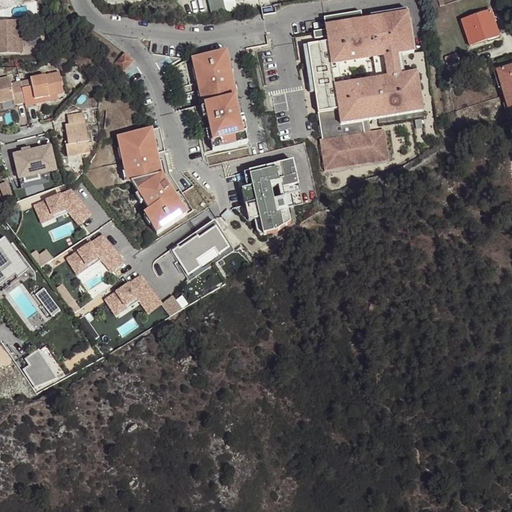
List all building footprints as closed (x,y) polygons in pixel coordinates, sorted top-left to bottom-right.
[(208,0),(213,16),(227,12),(225,1),(227,0),(208,0)] [(490,11),(461,21),(469,42),(487,36),(489,40),(499,36),(490,11)] [(324,18),(325,26),(362,21),(361,12),(324,18)] [(400,76),(397,56),(413,54),(408,14),(362,21),(325,26),(326,30),(313,32),(314,39),(327,37),(328,42),(303,46),(306,67),(311,66),(312,72),(313,81),(313,82),(312,82),(321,140),(319,140),(323,170),(387,161),(383,131),(364,133),(363,122),(422,113),(416,74),(400,76)] [(18,21),(0,22),(0,53),(18,53),(17,36),(19,36),(18,21)] [(487,36),(469,42),(470,46),(489,40),(487,36)] [(230,53),(188,62),(198,107),(238,98),(230,62),(232,62),(230,53)] [(126,70),(136,61),(128,54),(119,62),(126,70)] [(456,54),(445,57),(447,66),(459,63),(456,54)] [(511,118),(511,117),(511,66),(496,71),(511,118)] [(23,90),(25,103),(26,106),(36,104),(35,99),(57,94),(63,93),(59,73),(30,79),(31,80),(32,88),(23,90)] [(15,105),(25,103),(23,90),(21,82),(11,84),(10,78),(0,80),(0,102),(1,102),(14,99),(15,105)] [(32,88),(31,80),(21,82),(23,90),(32,88)] [(58,99),(57,94),(35,99),(36,104),(58,99)] [(238,98),(198,107),(208,153),(250,144),(248,135),(246,136),(238,98)] [(83,114),(68,116),(68,119),(69,125),(66,126),(69,141),(69,146),(66,147),(68,158),(73,157),(79,156),(84,155),(84,152),(90,151),(89,147),(92,147),(91,143),(88,144),(83,114)] [(162,129),(120,139),(122,147),(124,147),(129,169),(131,169),(135,183),(172,175),(162,129)] [(39,154),(51,151),(49,143),(37,146),(39,154)] [(36,145),(15,150),(24,186),(28,185),(29,192),(40,189),(37,178),(57,173),(51,151),(39,154),(37,146),(36,145)] [(290,147),(292,163),(308,161),(306,145),(290,147)] [(265,236),(279,233),(293,224),(289,209),(305,205),(301,187),(295,163),(251,174),(255,189),(250,190),(254,205),(257,221),(262,220),(265,236)] [(255,189),(251,174),(246,175),(249,190),(250,190),(255,189)] [(172,175),(135,183),(151,210),(148,212),(156,225),(154,226),(159,234),(195,212),(172,175)] [(69,191),(27,206),(38,230),(72,214),(80,228),(91,217),(69,191)] [(257,221),(254,205),(249,206),(253,222),(257,221)] [(216,225),(169,253),(188,279),(231,254),(216,225)] [(0,293),(35,271),(14,238),(0,246),(0,293)] [(103,238),(67,264),(78,278),(102,263),(110,275),(126,262),(103,238)] [(141,277),(103,303),(116,318),(139,303),(147,316),(161,303),(141,277)] [(51,347),(28,357),(32,366),(27,368),(36,390),(64,377),(51,347)]
